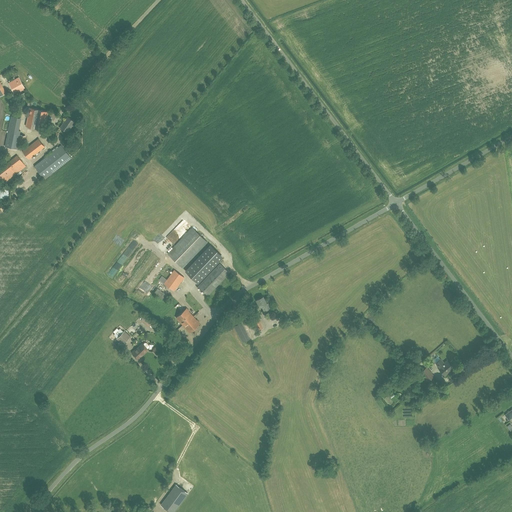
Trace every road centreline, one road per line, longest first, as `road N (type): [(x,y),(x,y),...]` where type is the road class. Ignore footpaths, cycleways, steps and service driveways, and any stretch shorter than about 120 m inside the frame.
road 1 (unclassified): [(30,511),(81,455),(143,410),(235,296),(396,202)]
road 2 (unclassified): [(396,202),(242,0)]
road 3 (unclassified): [(511,355),(396,202)]
road 4 (unclassified): [(396,202),(511,137)]
